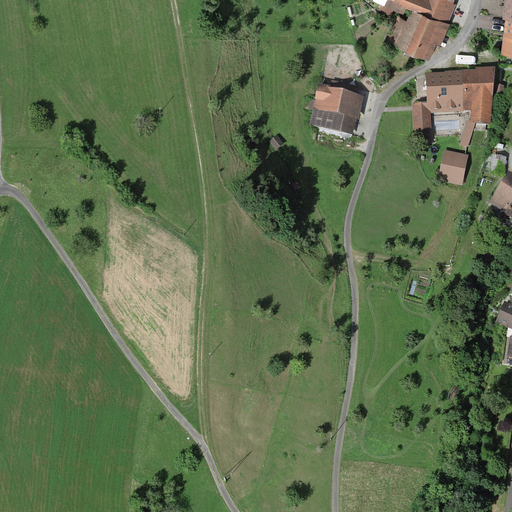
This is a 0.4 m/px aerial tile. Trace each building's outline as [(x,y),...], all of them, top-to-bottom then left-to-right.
[(414,5),(448,20),(456,3),(453,2),(453,0),(387,0),(386,4),(384,3),(380,11),(391,16),(395,8),(405,12),(409,3),(414,5)] [(511,0),(506,0),(501,51),(511,52),(511,0)] [(399,18),(390,39),(431,57),(439,40),(443,42),(452,21),(448,20),(414,5),(407,21),(399,18)] [(476,73),(426,75),(427,106),(427,113),(470,111),(471,124),(490,124),(489,111),(494,69),(475,70),(476,73)] [(310,125),(351,135),(359,100),(318,90),(310,125)] [(427,113),(427,106),(413,107),(415,138),(426,137),(426,130),(428,130),(427,113)] [(275,139),(270,143),(274,149),(280,145),(275,139)] [(446,152),(440,180),(462,184),(467,157),(446,152)] [(493,156),(491,173),(503,174),(504,157),(493,156)] [(511,174),(509,173),(491,202),(511,214),(511,174)] [(511,306),(507,305),(501,323),(511,326),(511,306)]
